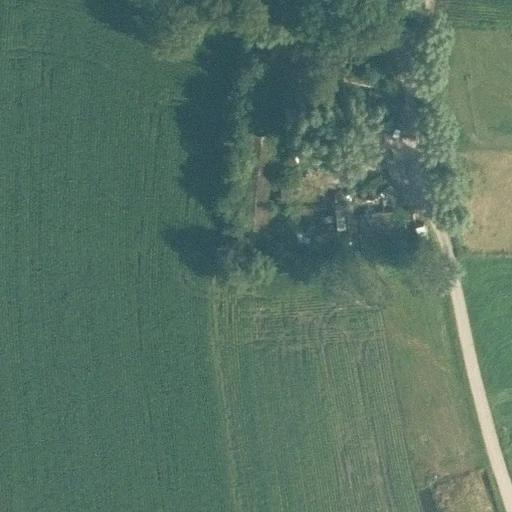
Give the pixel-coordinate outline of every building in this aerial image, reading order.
[(260,114),(301,122),(312,64),(270,57),(260,114)] [(354,107),(331,98),(325,115),(349,123),(354,107)] [(356,122),(357,148),(369,147),(368,121),(356,122)] [(241,128),(231,250),(269,254),(272,204),(267,203),(268,181),(275,181),(279,132),(241,128)] [(319,177),(317,157),(307,158),(308,178),(319,177)] [(334,184),(341,198),(353,193),(346,178),(334,184)] [(393,207),(347,212),(352,250),(397,245),(393,207)]
